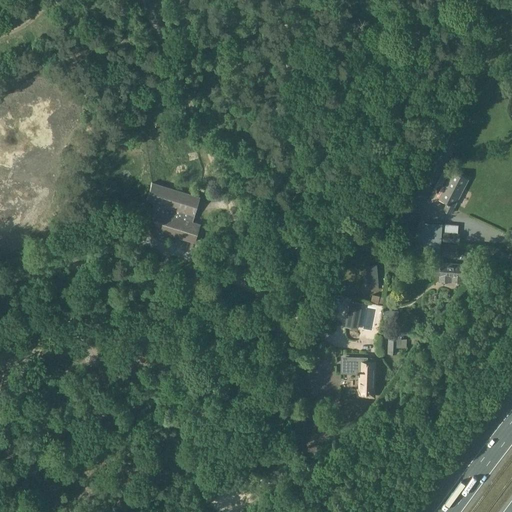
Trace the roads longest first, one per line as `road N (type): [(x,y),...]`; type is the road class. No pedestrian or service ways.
road 1 (track): [(262,294),(145,0)]
road 2 (unclassified): [(305,511),(511,271)]
road 3 (unknown): [(300,260),(328,140),(384,0)]
road 4 (unclassified): [(282,337),(262,294),(172,251),(100,235)]
road 5 (unclassified): [(290,511),(279,480),(282,337)]
